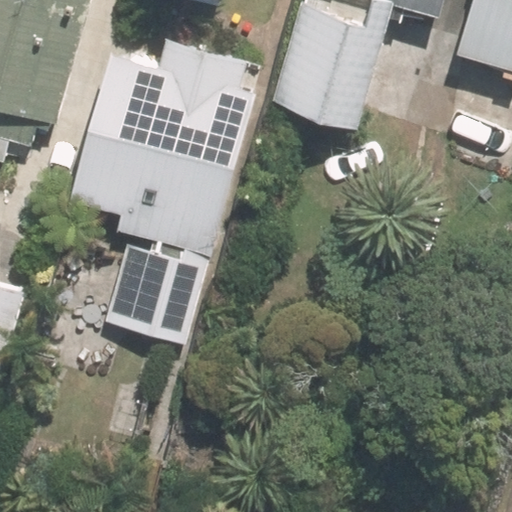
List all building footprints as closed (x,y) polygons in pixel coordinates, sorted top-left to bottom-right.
[(68,120),(101,0),(0,0),(0,132),(39,143),(47,114),(68,120)] [(306,0),(280,95),(373,120),(406,1),(443,10),(446,0),(306,0)] [(511,0),(484,0),(473,43),(511,54),(511,0)] [(179,59),(123,43),(81,193),(141,210),(136,228),(147,231),(123,320),(199,340),(267,90),(253,87),(261,59),(185,37),(179,59)] [(25,288),(0,281),(0,374),(2,375),(25,288)]
